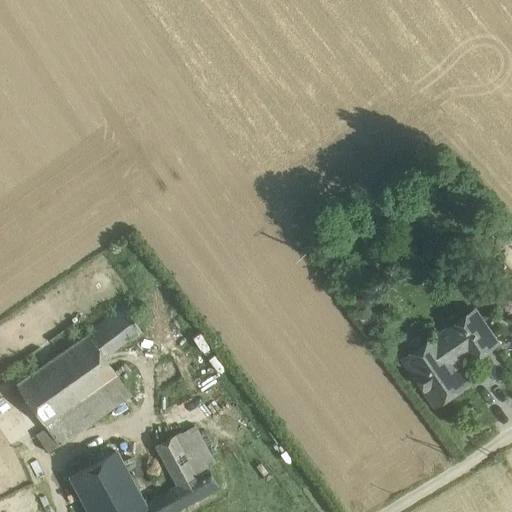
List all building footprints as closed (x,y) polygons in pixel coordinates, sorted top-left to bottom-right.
[(125,307),(88,334),(104,357),(141,331),(125,307)] [(475,311),(452,327),(469,353),(475,360),(497,344),(475,311)] [(78,320),(6,371),(15,384),(88,334),(78,320)] [(453,329),(407,360),(438,405),(470,382),(456,362),(469,353),(453,329)] [(88,334),(15,384),(46,427),(60,417),(107,385),(118,377),(104,357),(88,334)] [(131,395),(118,377),(107,385),(119,403),(131,395)] [(107,385),(60,417),(73,435),(119,403),(107,385)] [(73,435),(60,417),(46,427),(46,428),(58,445),(73,435)] [(176,486),(144,503),(149,511),(171,511),(218,487),(207,468),(215,463),(195,425),(155,446),(176,486)] [(58,445),(46,428),(36,435),(48,453),(58,445)] [(149,511),(144,503),(116,451),(69,476),(87,511),(149,511)]
